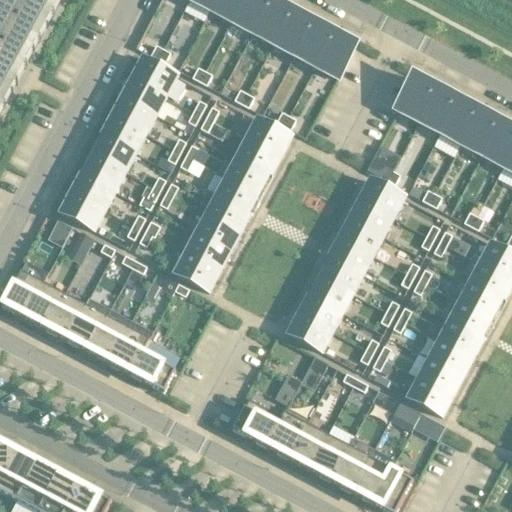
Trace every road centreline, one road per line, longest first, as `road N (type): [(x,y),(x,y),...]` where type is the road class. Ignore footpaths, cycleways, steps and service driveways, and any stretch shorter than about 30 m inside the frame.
road 1 (residential): [(130,0),(0,252)]
road 2 (residential): [(185,435),(0,337)]
road 3 (residential): [(0,421),(150,500)]
road 4 (residential): [(326,511),(185,435)]
road 5 (residential): [(341,148),(400,36)]
road 6 (residential): [(400,36),(511,96)]
